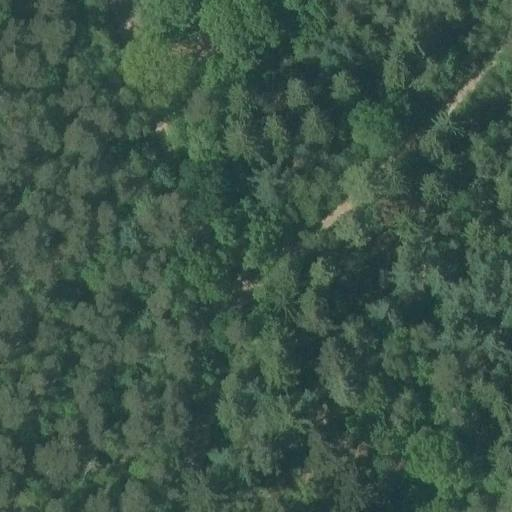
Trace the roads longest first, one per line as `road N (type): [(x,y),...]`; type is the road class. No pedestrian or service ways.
road 1 (track): [(228,298),(511,50)]
road 2 (track): [(228,298),(116,0)]
road 3 (track): [(191,511),(235,317),(228,298)]
